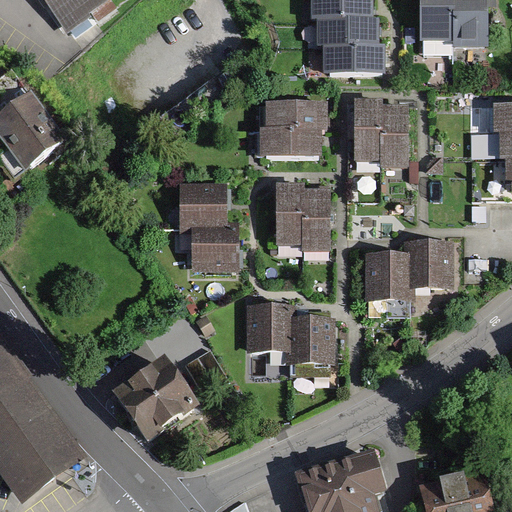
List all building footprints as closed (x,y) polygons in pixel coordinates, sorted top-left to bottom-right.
[(48,0),(70,29),(107,0),(48,0)] [(319,24),(372,24),(372,0),(312,0),(313,24),(319,24)] [(455,46),(454,0),(420,0),(421,46),(455,46)] [(487,0),(454,0),(455,46),(455,52),(488,52),(487,0)] [(372,24),(319,24),(319,51),(325,51),(379,51),(379,24),(372,24)] [(379,51),(325,51),(325,77),(385,77),(385,51),(379,51)] [(239,79),(226,64),(149,129),(162,144),(239,79)] [(9,75),(0,81),(0,114),(1,116),(0,117),(0,133),(28,171),(69,142),(36,97),(29,102),(9,75)] [(381,166),(382,112),(382,106),(356,106),(355,165),(381,166)] [(267,108),(267,134),(322,135),(327,135),(327,109),(267,108)] [(499,137),(511,136),(511,109),(494,110),(494,137),(499,137)] [(409,112),(382,112),(381,166),(381,172),(408,173),(409,112)] [(321,162),(322,135),(267,134),(261,134),(260,161),(321,162)] [(506,164),(511,163),(511,136),(499,137),(500,164),(506,164)] [(193,232),(227,232),(227,188),(181,189),(182,232),(193,232)] [(303,250),(304,196),(304,190),(277,189),(277,250),(303,250)] [(304,196),(303,250),(303,256),(330,256),(331,196),(304,196)] [(227,232),(193,232),(193,275),(239,275),(238,231),(227,232)] [(410,247),(410,259),(410,292),(454,292),(454,247),(410,247)] [(410,292),(410,259),(367,259),(368,304),(388,304),(388,321),(411,321),(410,292)] [(291,357),(291,322),(291,310),(249,310),(249,357),(291,357)] [(334,322),(291,322),(291,357),(291,368),(334,368),(334,322)] [(213,353),(187,366),(202,394),(228,380),(213,353)] [(0,479),(20,508),(77,467),(0,358),(0,479)] [(199,423),(169,377),(123,406),(152,453),(199,423)] [(382,456),(305,483),(315,511),(382,511),(379,501),(395,495),(382,456)] [(503,511),(497,480),(429,495),(433,511),(503,511)]
